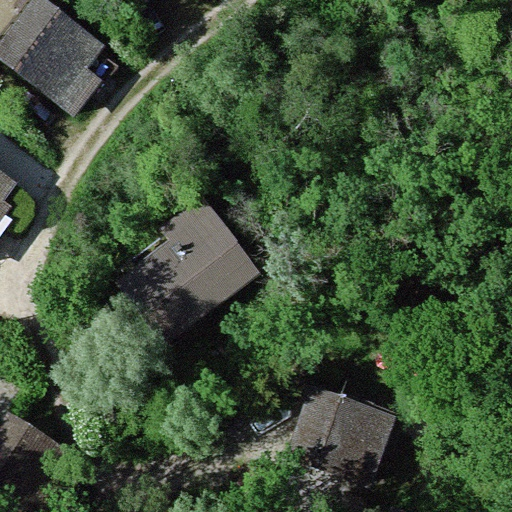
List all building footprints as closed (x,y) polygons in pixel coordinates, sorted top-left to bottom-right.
[(104,49),(31,0),(26,0),(0,37),(0,75),(79,129),(107,88),(87,75),(104,49)] [(0,179),(0,233),(15,213),(4,205),(15,190),(0,179)] [(197,203),(164,229),(176,245),(114,293),(162,356),(258,282),(197,203)] [(384,374),(321,356),(296,440),(359,458),(384,374)] [(42,511),(72,465),(8,426),(0,439),(0,511),(42,511)]
